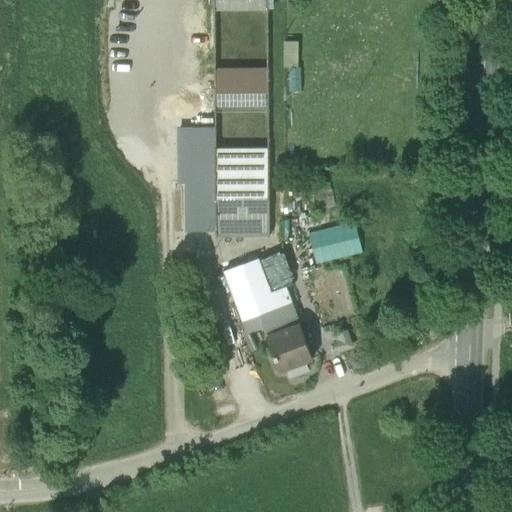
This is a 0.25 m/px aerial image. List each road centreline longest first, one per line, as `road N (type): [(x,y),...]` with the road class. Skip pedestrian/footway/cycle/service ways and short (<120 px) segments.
road 1 (unclassified): [(469,346),(109,475),(0,492)]
road 2 (primary): [(469,346),(489,0)]
road 3 (primary): [(466,511),(469,346)]
